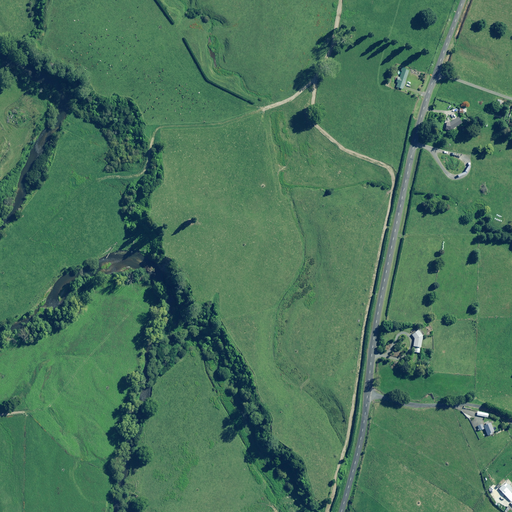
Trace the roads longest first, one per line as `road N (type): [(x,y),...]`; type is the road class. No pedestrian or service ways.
road 1 (unclassified): [(463,0),(415,139),(341,511)]
road 2 (track): [(367,395),(478,405),(511,423)]
